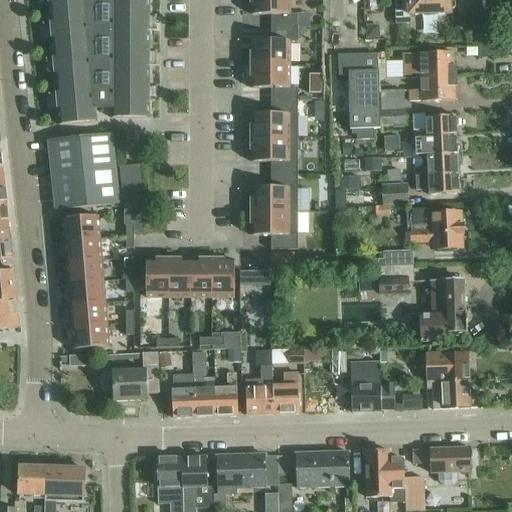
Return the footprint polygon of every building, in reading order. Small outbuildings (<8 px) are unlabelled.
[(48,0),(59,127),(96,123),(95,111),(112,110),(112,120),(148,120),(148,0),(48,0)] [(270,16),(270,29),(298,29),(298,17),(290,17),(289,0),(250,0),(250,5),(252,5),(252,16),(270,16)] [(451,14),(456,10),(455,0),(407,0),(408,3),(396,3),(397,25),(411,24),(410,17),(451,16),(451,14)] [(380,26),(366,26),(366,39),(380,39),(380,26)] [(273,42),(253,42),(253,66),(290,66),(293,66),(293,44),(299,44),(299,29),(273,29),(273,42)] [(505,49),(478,49),(478,58),(505,58),(505,49)] [(452,56),(403,58),(403,78),(420,78),(420,80),(456,79),(456,69),(453,69),(452,56)] [(380,131),(380,126),(379,107),(379,82),(392,81),(392,79),(387,79),(386,57),(377,57),(338,58),(339,78),(349,78),(350,131),(352,131),(352,137),(357,137),(357,142),(374,142),(374,131),(380,131)] [(271,90),(271,103),(298,103),(298,90),(290,90),(290,66),(253,66),(250,66),(250,79),(252,79),(252,90),(271,90)] [(457,89),(456,79),(420,80),(421,93),(409,94),(409,104),(421,103),(421,105),(454,104),(454,90),(457,89)] [(321,89),(306,89),(306,103),(321,103),(321,89)] [(405,93),(379,93),(379,107),(405,107),(405,93)] [(250,127),(250,140),(298,140),(298,103),(271,103),(271,116),(252,116),(252,127),(250,127)] [(379,107),(380,126),(406,126),(405,107),(379,107)] [(414,132),(414,137),(456,136),(456,129),(458,127),(458,122),(456,120),(455,118),(425,120),(426,132),(414,132)] [(49,142),(52,175),(116,169),(112,136),(49,142)] [(414,137),(415,156),(459,155),(460,154),(459,149),(457,147),(456,136),(414,137)] [(398,151),(397,137),(386,138),(386,151),(398,151)] [(271,164),(271,176),(298,176),(298,140),(250,140),(250,152),(252,152),(252,164),(271,164)] [(351,145),(342,145),(342,156),(351,156),(351,145)] [(416,170),(416,176),(458,174),(458,167),(460,165),(460,160),(457,158),(457,156),(459,155),(415,156),(415,159),(427,159),(428,170),(416,170)] [(380,160),(363,160),(364,173),(380,173),(380,160)] [(127,167),(119,167),(123,204),(143,203),(139,165),(135,166),(127,167)] [(52,175),(56,213),(119,207),(116,169),(52,175)] [(401,182),(400,171),(387,171),(388,183),(401,182)] [(459,185),(458,174),(416,176),(417,192),(429,192),(429,197),(459,196),(459,194),(461,191),(461,187),(459,185)] [(250,201),(250,212),(298,212),(298,176),(271,176),(271,189),(252,189),(252,201),(250,201)] [(359,190),(359,178),(339,179),(339,190),(359,190)] [(382,186),(383,208),(391,207),(391,206),(408,206),(408,185),(382,186)] [(325,200),(319,207),(319,213),(332,213),(332,200),(325,200)] [(345,200),(336,200),(336,209),(346,209),(345,200)] [(0,233),(8,232),(6,205),(0,205),(0,233)] [(391,216),(391,207),(383,208),(376,208),(376,216),(391,216)] [(410,228),(410,245),(434,244),(434,252),(461,251),(461,237),(463,237),(463,227),(460,227),(460,215),(432,216),(432,217),(428,217),(428,210),(407,211),(407,228),(410,228)] [(298,212),(250,212),(250,224),(252,224),(252,237),(271,237),(271,251),(298,251),(298,212)] [(63,220),(65,242),(100,239),(98,218),(63,220)] [(0,261),(11,260),(8,232),(0,233),(0,261)] [(65,242),(66,264),(101,261),(100,239),(65,242)] [(377,253),(378,265),(414,264),(413,252),(377,253)] [(292,253),(268,253),(268,269),(292,269),(292,253)] [(146,299),(168,299),(168,260),(156,260),(156,261),(146,261),(146,299)] [(168,299),(190,299),(190,261),(181,261),(181,260),(168,260),(168,299)] [(190,299),(212,299),(212,260),(199,260),(199,261),(190,261),(190,299)] [(212,260),(212,299),(234,299),(234,261),(224,261),(224,260),(212,260)] [(66,264),(68,286),(103,283),(101,261),(66,264)] [(415,283),(414,264),(378,265),(380,296),(410,295),(409,284),(415,283)] [(0,301),(16,300),(13,272),(0,273),(0,301)] [(269,273),(257,273),(257,287),(269,287),(269,273)] [(444,336),(466,335),(466,315),(464,315),(462,281),(429,283),(430,316),(418,317),(420,344),(437,343),(437,334),(444,333),(444,336)] [(105,283),(103,283),(68,286),(70,308),(105,305),(107,304),(105,283)] [(0,331),(19,329),(16,300),(0,301),(0,331)] [(70,308),(72,329),(107,327),(105,305),(70,308)] [(406,325),(396,325),(396,337),(407,337),(406,325)] [(107,327),(72,329),(74,351),(109,348),(107,327)] [(211,338),(199,339),(199,347),(211,346),(211,338)] [(211,346),(223,345),(223,338),(211,338),(211,346)] [(168,349),(180,348),(180,340),(168,341),(168,349)] [(168,349),(168,341),(156,341),(156,349),(168,349)] [(241,350),(228,350),(228,364),(241,364),(241,350)] [(289,367),(305,366),(304,351),(288,352),(289,367)] [(346,374),(345,361),(363,360),(363,352),(345,352),(345,351),(332,351),(333,374),(346,374)] [(246,381),(247,417),(272,416),(272,384),(271,353),(255,353),(256,369),(260,369),(260,380),(246,381)] [(101,394),(113,393),(113,404),(147,403),(147,396),(159,396),(158,355),(142,356),(143,368),(146,368),(146,373),(112,374),(100,375),(101,394)] [(193,377),(195,419),(216,419),(215,391),(203,391),(203,379),(207,379),(206,355),(193,355),(193,377)] [(169,356),(158,358),(161,372),(172,370),(169,356)] [(426,356),(427,385),(469,383),(468,356),(431,357),(431,356),(426,356)] [(350,374),(352,414),(377,413),(376,387),(367,387),(366,374),(350,374)] [(215,391),(216,419),(238,418),(237,375),(228,376),(229,390),(215,391)] [(272,384),(272,416),(299,416),(298,375),(283,376),(284,388),(276,388),(276,384),(272,384)] [(173,392),(174,420),(195,419),(193,377),(175,378),(175,392),(173,392)] [(432,391),(433,411),(470,409),(469,383),(427,385),(427,391),(432,391)] [(376,387),(377,413),(382,413),(381,412),(395,412),(394,386),(381,387),(376,387)] [(419,396),(401,397),(401,412),(420,412),(419,396)] [(472,473),(471,450),(414,451),(415,466),(431,465),(431,474),(472,473)] [(390,452),(366,453),(367,499),(390,499),(390,505),(405,504),(403,460),(390,460),(390,452)] [(350,488),(348,454),(295,456),(296,490),(350,488)] [(266,489),(265,456),(216,458),(217,496),(213,496),(213,511),(224,511),(224,496),(237,496),(237,490),(266,489)] [(182,459),(183,511),(195,511),(196,504),(195,489),(207,489),(206,458),(182,459)] [(183,511),(182,459),(156,460),(157,491),(158,505),(170,505),(170,511),(183,511)] [(18,496),(44,497),(45,469),(19,468),(18,496)] [(44,497),(44,502),(83,504),(85,471),(72,470),(45,469),(44,497)] [(406,511),(424,511),(423,479),(405,480),(406,511)] [(278,511),(291,511),(291,486),(278,486),(278,496),(278,511)] [(278,511),(278,496),(266,496),(266,511),(278,511)]
